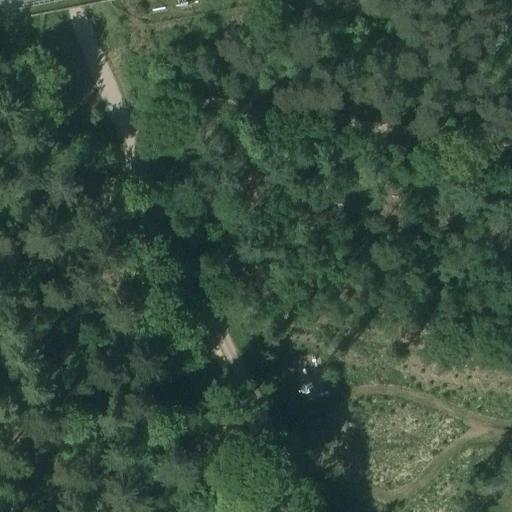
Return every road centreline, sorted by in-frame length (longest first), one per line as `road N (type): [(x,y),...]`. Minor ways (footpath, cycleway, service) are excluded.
road 1 (track): [(511,149),(205,102),(171,105),(127,130)]
road 2 (track): [(146,169),(307,511)]
road 3 (track): [(0,193),(105,190),(146,169)]
road 4 (track): [(68,0),(127,130)]
